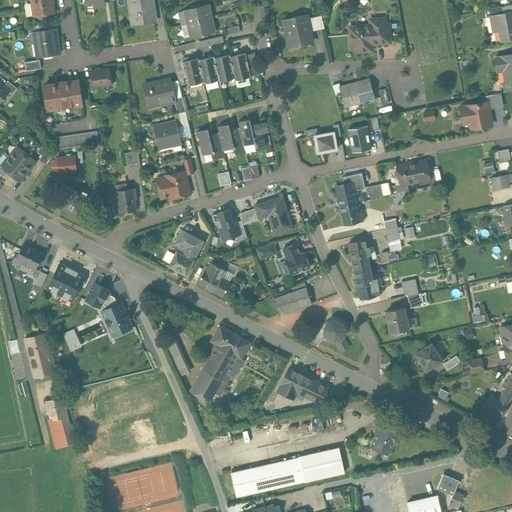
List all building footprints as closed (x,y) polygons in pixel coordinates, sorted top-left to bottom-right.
[(31,0),(34,16),(36,16),(36,17),(39,19),(43,18),(45,15),(45,14),(53,13),(52,4),(53,3),(52,0),(31,0)] [(152,0),(128,0),(131,16),(135,15),(136,24),(155,22),(152,3),(153,3),(152,0)] [(208,5),(185,10),(188,24),(211,18),(208,5)] [(501,7),(485,10),(486,17),(490,17),(490,16),(503,14),(501,7)] [(511,12),(503,14),(490,16),(490,17),(493,33),(499,32),(501,42),(511,39),(511,12)] [(307,15),(282,21),(288,48),(314,42),(307,15)] [(321,16),(311,18),(314,31),(324,28),(321,16)] [(211,18),(188,24),(191,37),(214,32),(211,18)] [(374,27),(351,29),(352,45),(356,44),(357,51),(368,50),(367,43),(376,43),(375,31),(388,30),(388,26),(384,26),(384,22),(373,22),(374,27)] [(41,25),(28,27),(29,34),(33,33),(33,32),(42,31),(41,25)] [(239,26),(227,28),(229,35),(240,32),(239,26)] [(42,31),(33,32),(33,33),(37,57),(60,54),(56,29),(42,31)] [(388,30),(375,31),(376,43),(389,42),(388,30)] [(204,40),(194,43),(196,49),(206,46),(204,40)] [(230,57),(235,79),(235,81),(251,77),(251,76),(248,62),(245,53),(230,57)] [(174,64),(182,62),(181,54),(173,56),(174,64)] [(511,54),(495,58),(498,71),(503,70),(506,84),(506,85),(511,83),(511,54)] [(215,59),(214,59),(219,80),(219,82),(235,79),(230,57),(230,55),(215,59)] [(199,60),(198,60),(204,82),(203,82),(204,84),(219,80),(214,59),(215,59),(214,57),(199,60)] [(198,58),(182,62),(188,85),(203,82),(204,82),(198,60),(199,60),(198,58)] [(40,60),(25,62),(26,71),(41,69),(40,60)] [(248,62),(251,76),(259,74),(256,60),(248,62)] [(109,69),(90,72),(91,79),(93,88),(111,85),(109,69)] [(91,79),(86,80),(87,92),(94,91),(93,88),(91,79)] [(340,87),(342,95),(345,107),(374,99),(369,80),(340,87)] [(17,88),(8,81),(3,87),(9,91),(9,92),(12,94),(17,88)] [(79,81),(64,83),(64,82),(58,83),(58,84),(43,87),(47,109),(64,107),(64,110),(66,109),(65,107),(82,104),(79,81)] [(171,82),(157,85),(156,82),(143,85),(148,105),(160,102),(160,105),(175,102),(176,102),(175,99),(171,82)] [(3,87),(0,83),(0,102),(9,92),(9,91),(3,87)] [(339,83),(332,85),(335,97),(342,95),(340,87),(339,83)] [(511,83),(506,85),(506,84),(502,85),(504,93),(511,90),(511,83)] [(389,103),(385,89),(378,91),(382,105),(389,103)] [(493,95),(485,96),(486,102),(487,102),(488,109),(495,108),(493,95)] [(182,97),(175,99),(176,102),(175,102),(178,114),(178,113),(186,112),(185,111),(182,97)] [(486,102),(459,107),(459,108),(460,108),(461,118),(469,117),(471,129),(491,125),(488,109),(487,102),(486,102)] [(196,108),(185,111),(186,112),(187,117),(197,115),(196,108)] [(186,112),(178,113),(182,126),(189,125),(187,117),(186,112)] [(434,112),(423,114),(424,121),(435,119),(434,112)] [(221,124),(230,123),(229,115),(220,116),(221,124)] [(370,118),(371,129),(379,128),(378,117),(370,118)] [(254,143),(251,125),(249,119),(239,122),(240,127),(244,146),(254,143)] [(176,121),(154,126),(158,146),(180,141),(176,121)] [(361,121),(353,122),(357,139),(365,138),(361,121)] [(251,125),(254,143),(256,150),(267,147),(263,133),(268,132),(266,122),(261,123),(251,125)] [(353,122),(344,124),(348,141),(357,139),(353,122)] [(240,127),(230,130),(229,124),(218,127),(219,132),(223,150),(234,148),(235,154),(246,152),(244,146),(240,127)] [(339,125),(333,126),(334,132),(335,138),(341,137),(339,125)] [(208,129),(197,131),(203,155),(213,153),(214,159),(225,157),(223,150),(219,132),(209,135),(208,129)] [(317,129),(305,131),(306,137),(314,136),(318,135),(317,129)] [(97,131),(55,138),(57,149),(99,143),(97,131)] [(318,135),(314,136),(318,153),(337,150),(335,138),(334,132),(318,135)] [(35,161),(18,147),(10,157),(27,171),(35,161)] [(52,155),(41,147),(37,152),(42,155),(39,160),(45,165),(52,155)] [(508,149),(497,151),(499,163),(511,161),(508,149)] [(125,153),(126,165),(139,163),(138,152),(125,153)] [(27,171),(10,157),(2,167),(8,173),(19,181),(27,171)] [(72,158),(58,159),(51,166),(59,172),(73,171),(72,158)] [(190,158),(183,159),(187,175),(194,173),(190,158)] [(426,161),(397,167),(398,172),(395,177),(399,180),(400,185),(407,184),(430,179),(426,161)] [(483,163),(485,171),(494,169),(492,161),(483,163)] [(8,173),(2,167),(0,165),(0,173),(4,177),(8,173)] [(257,165),(249,167),(252,179),(260,177),(257,165)] [(249,167),(242,169),(244,181),(252,179),(249,167)] [(184,172),(166,176),(166,179),(158,181),(162,198),(170,196),(171,198),(172,198),(188,194),(189,194),(184,172)] [(228,172),(218,174),(221,186),(231,184),(228,172)] [(362,174),(343,178),(344,185),(336,187),(341,206),(356,203),(353,191),(365,188),(362,174)] [(507,175),(491,178),(493,190),(510,187),(507,175)] [(381,184),(368,187),(370,200),(383,197),(381,184)] [(407,184),(400,185),(396,186),(397,193),(409,191),(407,184)] [(82,194),(70,188),(62,206),(63,206),(63,209),(68,211),(70,210),(78,213),(88,192),(84,190),(82,194)] [(134,188),(116,191),(120,213),(135,210),(134,201),(136,200),(134,188)] [(282,196),(255,205),(259,219),(269,216),(274,233),(292,228),(282,196)] [(356,203),(341,206),(345,225),(363,221),(361,214),(359,215),(356,203)] [(511,204),(503,206),(504,212),(511,210),(511,204)] [(253,209),(240,214),(243,225),(256,220),(253,209)] [(229,210),(215,214),(223,239),(239,234),(235,219),(232,220),(229,210)] [(395,219),(384,222),(385,230),(397,227),(395,219)] [(207,233),(187,222),(182,230),(203,241),(207,233)] [(397,227),(385,230),(388,241),(399,239),(400,239),(397,227)] [(414,227),(406,227),(406,238),(415,237),(414,227)] [(203,241),(182,230),(175,243),(179,245),(189,251),(190,250),(197,254),(204,241),(203,241)] [(239,237),(221,240),(223,249),(241,245),(239,237)] [(399,239),(388,241),(391,251),(401,249),(399,239)] [(367,240),(349,244),(354,271),(370,267),(368,256),(371,255),(367,240)] [(275,242),(256,247),(259,259),(278,254),(275,242)] [(43,254),(24,244),(16,260),(35,270),(43,254)] [(297,244),(283,249),(287,260),(285,261),(291,274),(310,268),(305,254),(301,255),(297,244)] [(179,245),(168,266),(186,275),(195,259),(194,259),(197,254),(190,250),(189,251),(179,245)] [(252,250),(236,253),(238,263),(253,260),(252,250)] [(391,252),(387,252),(387,254),(383,255),(385,263),(396,261),(394,254),(391,254),(391,252)] [(73,269),(59,262),(46,289),(59,296),(73,269)] [(224,269),(212,263),(207,272),(220,279),(224,269)] [(370,267),(354,271),(359,290),(361,299),(379,295),(377,286),(376,278),(373,279),(370,267)] [(86,275),(73,269),(59,296),(72,302),(86,275)] [(207,272),(205,271),(198,283),(223,296),(229,284),(220,279),(207,272)] [(41,272),(35,284),(41,287),(47,275),(41,272)] [(415,279),(402,282),(404,295),(407,294),(408,296),(418,294),(415,279)] [(83,300),(100,308),(109,289),(93,281),(83,300)] [(305,283),(292,289),(293,292),(273,300),(279,316),(311,304),(305,283)] [(418,294),(408,296),(410,308),(421,306),(419,296),(418,294)] [(425,295),(419,296),(421,306),(427,304),(425,295)] [(122,300),(100,309),(112,337),(134,328),(122,300)] [(475,316),(472,317),(473,323),(487,320),(486,315),(480,316),(478,307),(473,308),(475,316)] [(404,308),(386,311),(390,333),(408,329),(404,308)] [(331,343),(337,343),(341,351),(348,348),(344,339),(347,335),(347,329),(346,324),(342,320),(338,318),(332,317),(327,319),(324,323),(322,328),(322,334),(323,338),(327,342),(331,343)] [(511,324),(501,327),(504,344),(504,345),(511,342),(511,324)] [(217,345),(190,391),(210,403),(215,394),(219,396),(222,390),(223,391),(231,376),(227,374),(237,356),(241,359),(251,342),(220,325),(210,341),(217,345)] [(464,329),(465,339),(474,338),(473,327),(464,329)] [(71,351),(82,347),(75,328),(64,332),(71,351)] [(46,333),(25,338),(35,377),(56,372),(46,333)] [(181,355),(174,339),(165,343),(172,359),(181,355)] [(511,342),(504,345),(504,344),(503,344),(506,358),(511,357),(511,342)] [(431,344),(415,354),(419,359),(418,360),(417,361),(417,362),(418,363),(419,364),(420,364),(421,364),(426,371),(445,358),(441,351),(438,353),(431,344)] [(172,359),(171,359),(176,370),(186,365),(181,355),(172,359)] [(456,356),(444,364),(447,370),(460,362),(456,356)] [(481,358),(469,361),(472,373),(484,370),(481,358)] [(328,387),(304,376),(305,375),(305,373),(302,372),(300,372),(300,373),(289,368),(277,391),(293,399),(297,392),(318,402),(321,402),(328,387)] [(499,399),(490,395),(482,409),(501,419),(508,405),(508,404),(511,396),(511,380),(510,379),(499,399)] [(62,397),(46,401),(51,419),(49,420),(56,447),(62,445),(62,446),(74,443),(62,397)] [(399,432),(382,424),(379,430),(377,431),(376,433),(376,435),(371,446),(380,451),(382,447),(390,451),(394,443),(395,444),(398,443),(401,437),(400,434),(399,433),(399,432)] [(339,448),(231,472),(237,497),(344,472),(339,448)] [(459,481),(443,474),(437,489),(452,495),(448,505),(458,509),(464,496),(454,492),(459,481)] [(440,511),(437,496),(407,502),(409,511),(440,511)]
